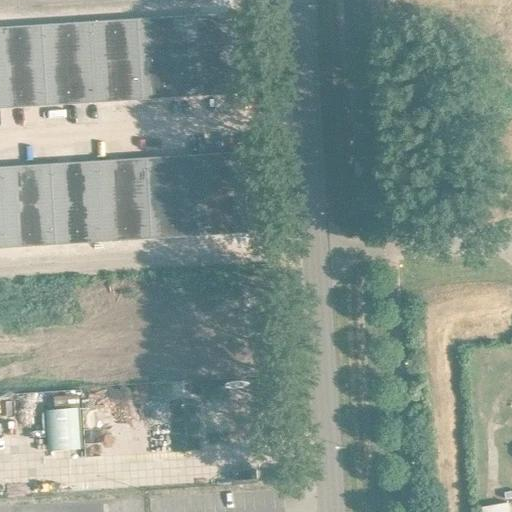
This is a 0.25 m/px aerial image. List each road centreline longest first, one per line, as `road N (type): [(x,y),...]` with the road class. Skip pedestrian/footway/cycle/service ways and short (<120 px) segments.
road 1 (tertiary): [(333,511),(317,242)]
road 2 (tertiary): [(317,242),(301,0)]
road 3 (unclassified): [(317,242),(511,230)]
road 4 (unknown): [(511,349),(491,359),(484,377),(479,441),(491,468)]
